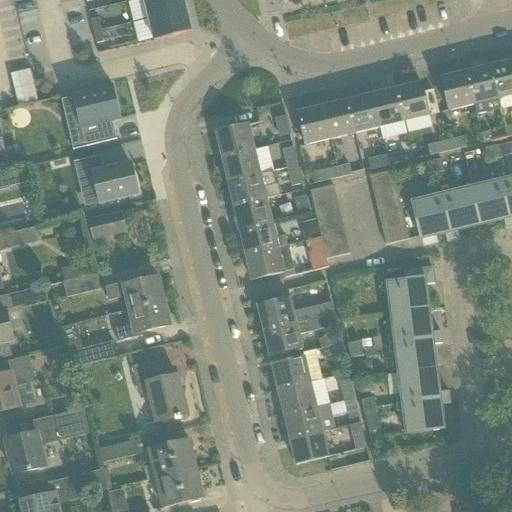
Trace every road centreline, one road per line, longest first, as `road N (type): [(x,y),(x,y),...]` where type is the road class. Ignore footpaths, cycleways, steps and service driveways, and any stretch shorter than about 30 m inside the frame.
road 1 (unclassified): [(272,491),(251,462),(173,144),(182,107),(244,36)]
road 2 (residential): [(500,27),(347,64),(310,62),(244,36)]
road 3 (unclassified): [(475,456),(456,271),(479,254),(511,251)]
road 4 (unclassified): [(272,491),(315,495),(475,456)]
